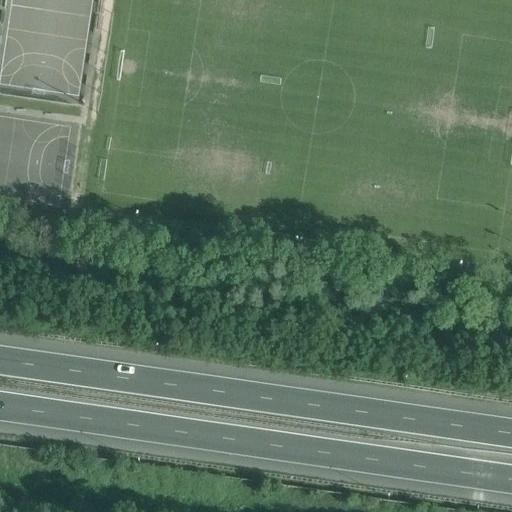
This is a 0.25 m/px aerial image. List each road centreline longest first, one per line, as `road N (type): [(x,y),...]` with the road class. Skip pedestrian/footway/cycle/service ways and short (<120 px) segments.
road 1 (motorway): [(0,411),(511,484)]
road 2 (motorway): [(511,433),(0,360)]
